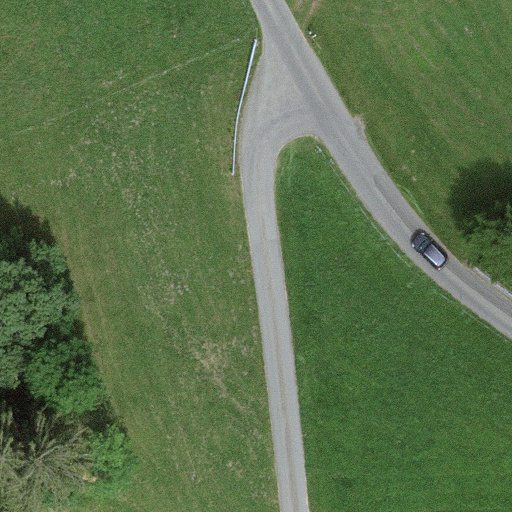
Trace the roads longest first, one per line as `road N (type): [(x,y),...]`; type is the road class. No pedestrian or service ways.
road 1 (track): [(300,61),(265,116),(259,146),(296,511)]
road 2 (unclassified): [(266,0),(371,185),(417,245),(511,320)]
